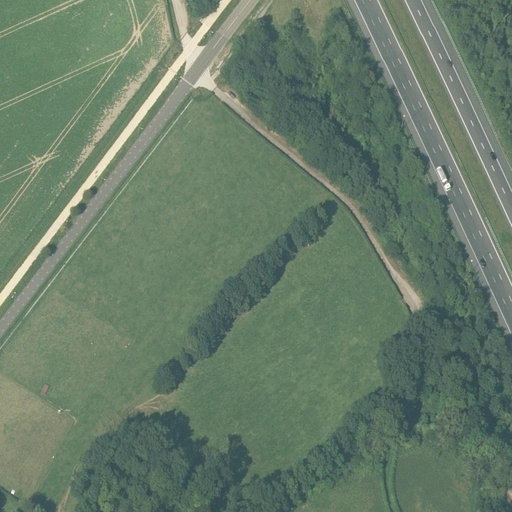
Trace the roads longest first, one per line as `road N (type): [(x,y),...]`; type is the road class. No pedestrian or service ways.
road 1 (tertiary): [(0,328),(251,0)]
road 2 (motorway): [(358,0),(511,328)]
road 3 (track): [(419,316),(347,202),(206,82)]
road 4 (motorway): [(511,211),(411,0)]
road 5 (track): [(511,493),(451,347),(419,316)]
